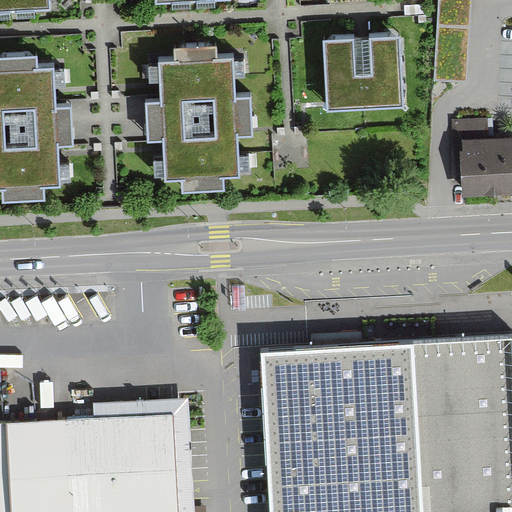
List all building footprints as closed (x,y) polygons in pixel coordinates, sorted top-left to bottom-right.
[(0,0),(0,13),(61,11),(60,0),(0,0)] [(366,80),(364,41),(336,43),(339,115),(417,111),(413,39),(382,41),(384,80),(366,80)] [(219,60),(218,46),(176,48),(177,63),(161,64),(162,103),(148,104),(149,146),(166,146),(167,184),(186,183),(186,195),(226,194),(226,179),(241,179),(239,137),(253,136),(252,100),(237,100),(235,59),(219,60)] [(41,69),(40,55),(0,56),(0,192),(8,192),(8,204),(49,203),(48,188),(63,188),(62,146),(76,145),(74,109),(59,109),(58,68),(41,69)] [(511,195),(511,141),(471,145),(475,199),(511,195)] [(511,511),(511,338),(262,353),(270,511),(511,511)] [(7,424),(11,511),(179,511),(174,415),(7,424)] [(11,511),(7,424),(0,424),(0,511),(11,511)]
